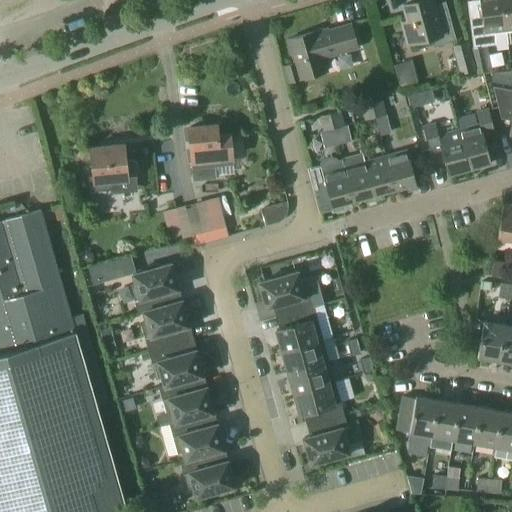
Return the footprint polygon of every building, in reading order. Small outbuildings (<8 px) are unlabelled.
[(408,45),(413,43),(414,48),(432,43),(433,48),(456,41),(448,11),(436,14),(432,0),(421,0),(402,5),(407,22),(402,23),(408,45)] [(506,30),(501,0),(479,0),(482,20),(470,22),(472,48),(497,45),(495,32),(506,30)] [(511,0),(501,0),(506,30),(511,29),(511,0)] [(288,41),(294,63),(284,66),(288,82),(327,70),(324,59),(358,49),(351,24),(317,34),(317,32),(288,41)] [(467,40),(451,45),(459,74),(476,70),(467,40)] [(444,84),(406,93),(409,105),(447,96),(444,84)] [(511,89),(492,86),(500,118),(511,119),(509,132),(511,132),(511,89)] [(382,99),(372,102),(376,117),(386,114),(382,99)] [(372,102),(360,105),(364,120),(376,117),(372,102)] [(480,133),(492,130),(486,108),(476,111),(478,122),(458,127),(467,167),(488,162),(480,133)] [(340,110),(329,113),(333,128),(344,125),(340,110)] [(329,113),(319,116),(323,131),(333,128),(329,113)] [(439,143),(445,170),(446,172),(467,167),(458,127),(437,132),(434,122),(422,124),(428,146),(439,143)] [(230,134),(219,135),(218,124),(190,126),(194,165),(217,163),(217,159),(233,158),(231,139),(230,134)] [(134,160),(126,161),(124,144),(91,147),(94,175),(87,176),(88,192),(112,189),(111,180),(128,178),(135,177),(139,172),(138,163),(134,160)] [(406,150),(386,155),(394,188),(405,185),(406,191),(416,188),(406,150)] [(386,155),(365,161),(374,199),(383,196),(382,191),(394,188),(386,155)] [(352,198),(343,166),(341,159),(338,160),(336,157),(332,156),(323,159),(320,162),(320,165),(315,166),(318,178),(324,177),(333,209),(341,207),(339,201),(352,198)] [(343,166),(352,198),(363,195),(365,201),(374,199),(365,161),(343,166)] [(207,220),(216,217),(211,198),(202,200),(207,220)] [(286,203),(283,204),(260,210),(264,222),(264,224),(265,226),(279,222),(281,221),(282,220),(283,219),(284,218),(285,217),(285,216),(286,214),(287,213),(287,212),(287,210),(288,209),(288,207),(288,206),(288,205),(287,203),(287,202),(286,203)] [(497,238),(511,241),(511,204),(503,203),(497,238)] [(177,207),(168,209),(173,229),(182,226),(177,207)] [(0,511),(126,511),(95,405),(108,402),(82,313),(70,317),(39,211),(0,222),(0,511)] [(85,269),(90,284),(134,272),(130,256),(85,269)] [(493,259),(491,274),(502,277),(505,261),(493,259)] [(131,286),(135,300),(139,312),(177,301),(174,290),(178,289),(171,264),(158,267),(157,265),(145,268),(146,271),(133,274),(136,284),(131,286)] [(274,305),(277,316),(277,317),(312,307),(304,280),(300,281),(297,271),(259,282),(266,307),(274,305)] [(480,281),(479,297),(489,299),(492,283),(480,281)] [(498,296),(510,298),(511,284),(501,282),(498,296)] [(139,314),(143,313),(146,321),(142,323),(149,349),(187,339),(184,327),(188,326),(181,300),(177,302),(177,301),(139,312),(139,314)] [(276,329),(280,342),(282,351),(321,340),(312,307),(277,317),(281,328),(276,329)] [(478,356),(499,360),(505,324),(484,321),(478,356)] [(499,360),(511,361),(511,325),(505,324),(499,360)] [(111,328),(100,331),(105,346),(115,343),(111,328)] [(347,341),(351,354),(360,352),(356,338),(347,341)] [(187,339),(149,349),(157,378),(161,377),(164,385),(160,386),(160,387),(198,376),(202,375),(195,350),(191,351),(187,339)] [(321,340),(282,351),(288,372),(327,361),(321,340)] [(373,370),(370,357),(360,359),(364,373),(373,370)] [(327,361),(288,372),(294,393),(333,381),(327,361)] [(209,414),(213,412),(206,387),(201,388),(198,376),(160,387),(168,415),(172,414),(175,422),(170,423),(171,425),(209,414)] [(347,378),(336,381),(340,398),(351,395),(347,378)] [(333,381),(294,393),(300,414),(305,413),(308,424),(343,415),(333,381)] [(395,430),(409,433),(407,442),(429,446),(430,436),(437,400),(416,397),(415,399),(401,396),(395,430)] [(430,436),(452,440),(459,404),(437,400),(430,436)] [(452,440),(474,444),(480,408),(459,404),(452,440)] [(474,444),(495,448),(501,412),(480,408),(474,444)] [(511,460),(511,413),(501,412),(495,448),(493,457),(511,460)] [(182,462),(220,452),(219,451),(223,449),(216,424),(212,425),(209,414),(171,425),(178,452),(183,451),(185,459),(181,460),(182,462)] [(311,463),(324,460),(324,462),(336,459),(336,457),(349,453),(346,443),(350,442),(343,415),(308,424),(311,436),(303,438),(311,463)] [(210,496),(222,493),(221,490),(234,486),(227,461),(222,462),(220,452),(182,462),(189,489),(193,487),(196,497),(209,494),(210,496)] [(445,494),(445,490),(446,476),(446,475),(423,473),(422,492),(445,494)] [(445,490),(458,491),(459,476),(446,475),(446,476),(445,490)] [(476,492),(488,492),(490,478),(477,477),(476,492)] [(488,492),(500,493),(501,479),(490,478),(488,492)] [(490,511),(488,503),(474,502),(477,511),(490,511)]
